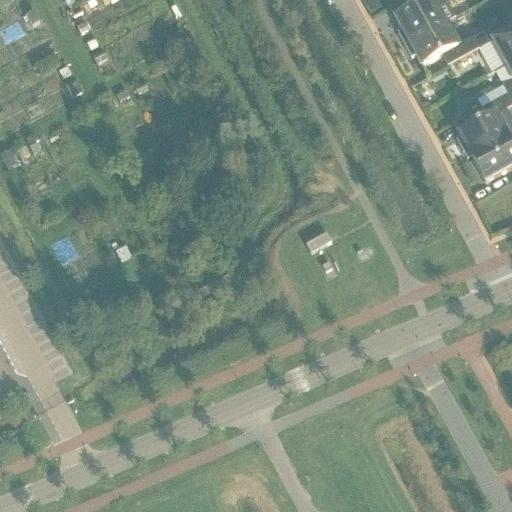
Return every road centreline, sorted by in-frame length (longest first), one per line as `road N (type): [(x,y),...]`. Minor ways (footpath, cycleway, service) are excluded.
road 1 (residential): [(340,0),(500,294)]
road 2 (tertiary): [(0,510),(245,404)]
road 3 (residential): [(504,511),(407,334)]
road 4 (tertiary): [(245,404),(407,334)]
road 5 (residential): [(306,511),(245,404)]
